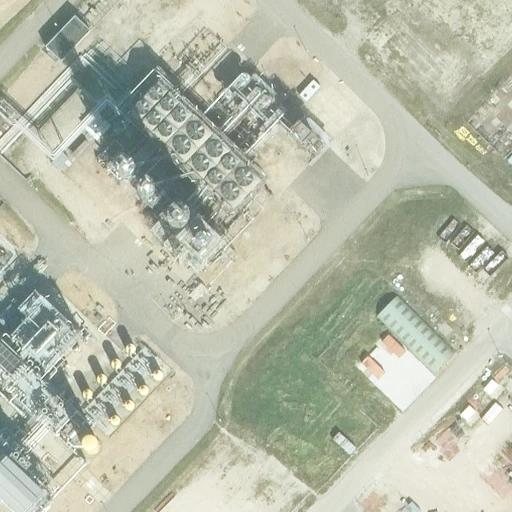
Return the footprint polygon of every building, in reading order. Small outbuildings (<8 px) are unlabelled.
[(390,20),(400,27),(414,8),(404,1),(390,20)] [(394,38),(439,89),(466,64),(421,14),(394,38)] [(90,32),(75,17),(45,48),(61,63),(90,32)] [(511,161),(511,148),(510,146),(503,153),(511,161)] [(195,267),(174,296),(193,309),(214,280),(195,267)] [(375,318),(433,375),(454,354),(396,297),(375,318)] [(10,463),(51,503),(76,479),(34,438),(10,463)] [(299,453),(288,470),(307,482),(318,465),(299,453)] [(374,499),(390,506),(396,492),(380,485),(374,499)]
